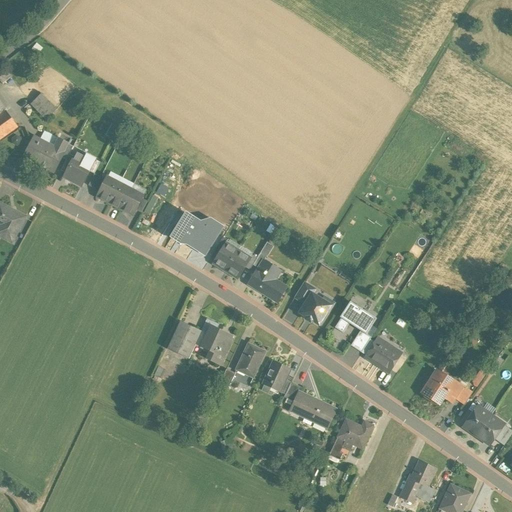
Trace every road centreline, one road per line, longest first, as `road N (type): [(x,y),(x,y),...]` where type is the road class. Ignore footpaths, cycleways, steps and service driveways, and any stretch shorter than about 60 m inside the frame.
road 1 (residential): [(511,493),(274,324),(158,253),(0,173)]
road 2 (track): [(476,0),(274,324)]
road 3 (track): [(158,253),(38,511)]
